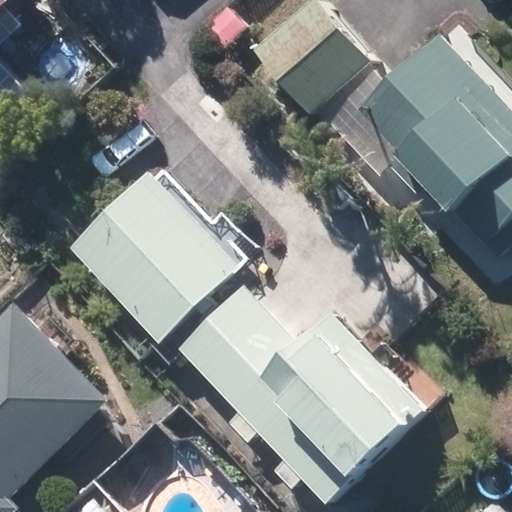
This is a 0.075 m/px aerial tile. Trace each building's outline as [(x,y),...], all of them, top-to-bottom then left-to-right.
[(0,0),(0,42),(36,8),(27,0),(0,0)] [(330,118),(390,66),(330,3),(273,57),(330,118)] [(213,33),(230,51),(254,28),(238,10),(213,33)] [(404,88),(362,129),(429,198),(442,187),(511,259),(511,100),(455,40),(404,88)] [(27,187),(54,220),(82,197),(54,164),(27,187)] [(323,188),(346,211),(358,200),(334,176),(323,188)] [(88,256),(174,349),(259,271),(172,178),(88,256)] [(317,481),(343,508),(442,413),(349,315),(316,347),(261,289),(194,353),(251,413),(236,429),(259,451),(275,437),(296,459),(280,474),(301,497),(317,481)] [(0,511),(35,511),(26,502),(130,408),(38,307),(0,342),(0,511)]
